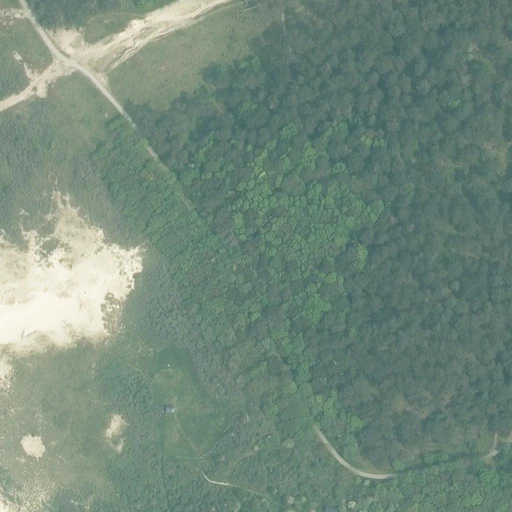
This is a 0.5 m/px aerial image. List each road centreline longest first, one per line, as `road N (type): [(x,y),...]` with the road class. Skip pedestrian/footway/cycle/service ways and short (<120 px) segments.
road 1 (track): [(284,0),(289,51),(341,85),(384,141),(388,174)]
road 2 (track): [(511,84),(466,95),(388,174)]
road 3 (track): [(411,0),(417,23),(466,29),(480,41),(497,84)]
road 4 (track): [(340,240),(296,316),(263,334)]
